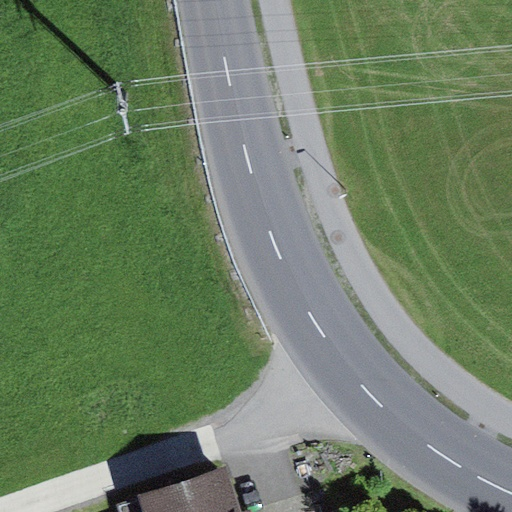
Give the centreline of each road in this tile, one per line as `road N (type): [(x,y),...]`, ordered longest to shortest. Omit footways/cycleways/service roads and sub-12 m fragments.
road 1 (secondary): [(511,498),(447,458),(351,376),(289,277),(239,144),(212,0)]
road 2 (track): [(3,511),(280,420),(405,337)]
